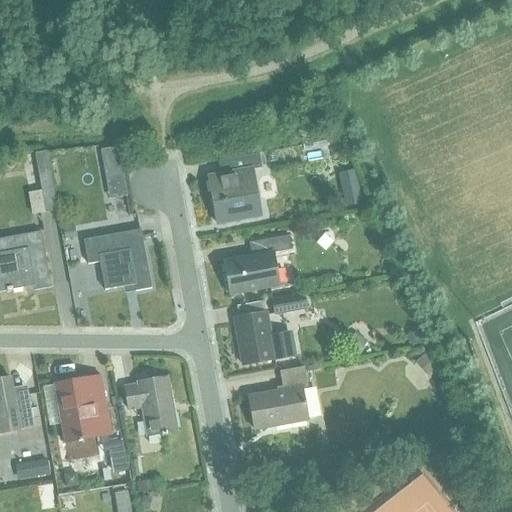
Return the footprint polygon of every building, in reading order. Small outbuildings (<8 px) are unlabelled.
[(106,145),(110,193),(127,192),(124,144),(106,145)] [(45,213),(57,211),(53,187),(46,152),(35,154),(41,189),(45,213)] [(261,168),(258,154),(224,161),(227,175),(208,179),(217,225),(260,217),(251,170),(261,168)] [(84,241),(88,265),(100,263),(105,291),(134,285),(135,292),(151,289),(140,230),(84,241)] [(0,239),(0,292),(34,287),(34,291),(51,288),(41,232),(0,239)] [(289,236),(281,238),(251,243),(253,258),(225,263),(231,296),(280,287),(274,254),(291,251),(289,236)] [(272,302),(275,317),(306,311),(304,297),(272,302)] [(236,319),(244,366),(275,361),(266,314),(236,319)] [(423,327),(412,329),(408,335),(410,346),(427,343),(423,327)] [(278,330),(278,355),(298,355),(297,329),(278,330)] [(355,333),(346,345),(358,355),(367,343),(355,333)] [(426,353),(415,364),(428,378),(440,367),(426,353)] [(302,390),(308,389),(304,368),(279,373),(281,387),(285,386),(286,391),(249,398),(255,430),(308,421),(302,390)] [(142,409),(146,437),(176,432),(167,378),(137,383),(137,386),(124,388),(128,412),(142,409)] [(9,379),(0,381),(0,433),(33,427),(27,393),(12,396),(9,379)] [(54,387),(65,445),(111,436),(106,409),(94,411),(88,379),(72,382),(72,383),(54,387)] [(122,442),(111,445),(115,465),(126,462),(122,442)] [(20,459),(22,475),(52,472),(51,456),(20,459)] [(79,486),(76,473),(63,475),(65,488),(79,486)] [(117,488),(121,511),(135,511),(131,486),(117,488)]
